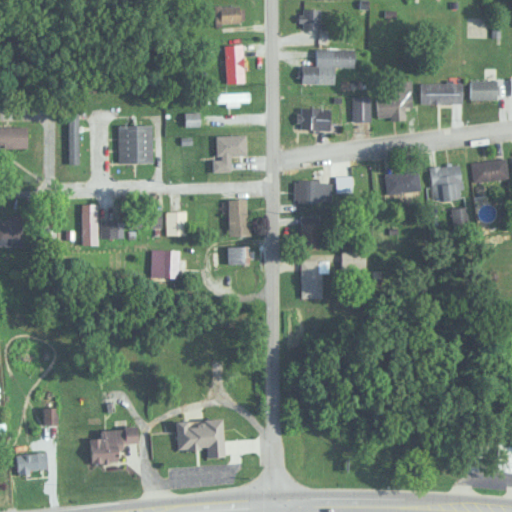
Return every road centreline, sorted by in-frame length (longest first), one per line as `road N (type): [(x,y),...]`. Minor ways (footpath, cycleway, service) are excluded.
road 1 (residential): [(279,502),(271,472),(268,0)]
road 2 (residential): [(271,158),(511,128)]
road 3 (primary): [(511,510),(279,502)]
road 4 (residential): [(269,185),(68,187)]
road 5 (primary): [(279,502),(152,511)]
